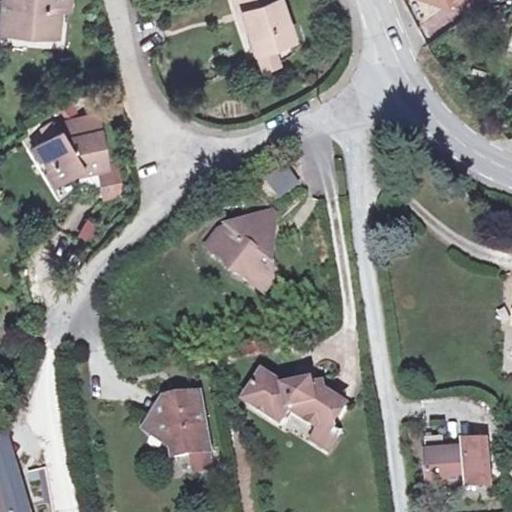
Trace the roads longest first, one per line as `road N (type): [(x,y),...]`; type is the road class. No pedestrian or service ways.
road 1 (residential): [(206,156),(62,306),(54,326),(43,364),(72,511)]
road 2 (residential): [(406,511),(342,101)]
road 3 (residential): [(116,0),(131,77),(155,134),(206,156)]
road 4 (secondary): [(395,59),(437,135),(511,169)]
road 5 (residential): [(206,156),(342,101)]
